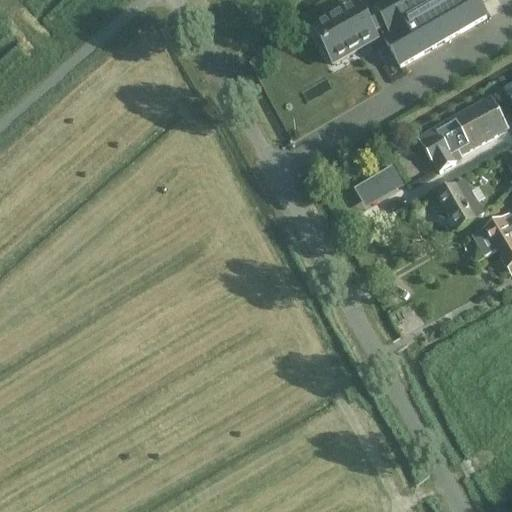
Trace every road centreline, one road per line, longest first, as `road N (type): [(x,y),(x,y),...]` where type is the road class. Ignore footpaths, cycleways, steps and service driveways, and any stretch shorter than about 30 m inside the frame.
road 1 (unclassified): [(461,511),(177,0)]
road 2 (track): [(337,389),(405,507),(443,480)]
